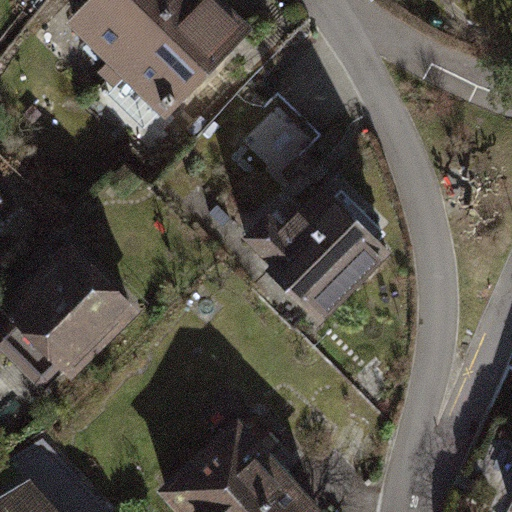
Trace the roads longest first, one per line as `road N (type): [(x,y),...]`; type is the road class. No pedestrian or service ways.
road 1 (residential): [(341,12),(416,179),(433,253),(438,330),(417,488)]
road 2 (residential): [(417,488),(460,421),(511,302)]
road 3 (residential): [(341,12),(511,93)]
